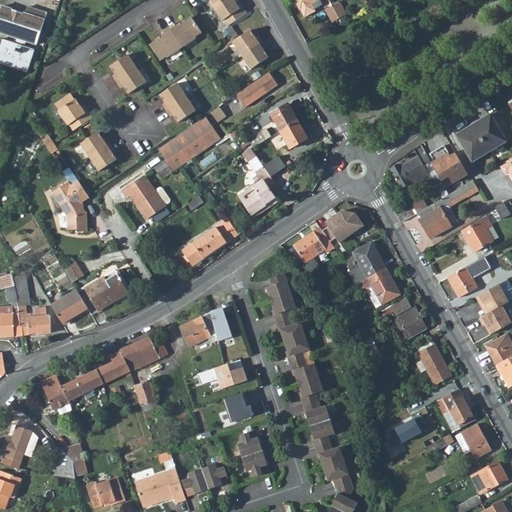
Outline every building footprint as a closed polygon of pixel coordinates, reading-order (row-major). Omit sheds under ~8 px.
[(217,24),(221,29),(240,16),(232,4),(230,6),(225,0),(207,0),(203,3),(207,9),(206,10),(216,25),(217,24)] [(294,0),(300,9),(305,17),(313,12),(312,10),(321,5),(317,0),(294,0)] [(345,13),(340,4),(334,7),(339,17),(345,13)] [(41,17),(43,10),(31,6),(29,13),(41,17)] [(29,13),(4,7),(0,21),(0,31),(42,43),(49,19),(51,12),(43,10),(41,17),(29,13)] [(339,17),(334,7),(326,11),(332,21),(339,17)] [(193,40),(192,39),(198,35),(188,19),(182,23),(181,22),(173,27),(171,25),(159,32),(161,35),(153,41),(154,43),(148,47),(158,62),(164,58),(165,59),(193,40)] [(229,44),(247,70),(264,59),(259,51),(262,49),(254,37),(251,39),(246,32),(229,44)] [(0,46),(0,62),(28,72),(36,48),(3,37),(0,46)] [(126,94),(143,82),(125,56),(108,67),(113,74),(111,76),(119,88),(121,86),(126,94)] [(279,84),(271,72),(237,95),(246,108),(279,84)] [(173,116),(178,123),(196,110),(177,84),(160,96),(165,104),(162,106),(171,118),(173,116)] [(67,126),(71,132),(90,119),(82,106),(80,108),(74,99),(73,100),(69,94),(53,105),(57,111),(56,112),(66,127),(67,126)] [(289,104),(271,114),(281,132),(299,122),(289,104)] [(211,112),(218,122),(226,116),(219,106),(211,112)] [(493,113),(509,139),(511,136),(511,135),(497,110),(493,113)] [(507,141),(491,114),(457,135),(473,162),(507,141)] [(220,140),(205,117),(158,150),(165,161),(156,167),(164,179),(181,167),(182,166),(220,140)] [(299,122),(281,132),(290,149),(308,139),(299,122)] [(271,137),(267,130),(262,133),(266,140),(271,137)] [(266,140),(262,133),(249,140),(249,141),(253,148),(266,140)] [(80,146),(98,173),(115,162),(110,154),(113,152),(105,140),(102,142),(97,134),(80,146)] [(46,137),(37,142),(47,156),(55,151),(46,137)] [(427,155),(442,180),(449,176),(453,183),(468,174),(457,156),(452,159),(443,145),(427,155)] [(426,153),(418,158),(417,156),(400,166),(399,163),(389,169),(400,187),(427,172),(442,198),(450,193),(442,180),(427,155),(426,153)] [(239,196),(251,215),(276,198),(269,188),(276,183),(271,177),(264,167),(257,157),(248,163),(257,175),(252,179),(255,185),(239,196)] [(286,167),(279,157),(264,167),(271,177),(286,167)] [(69,186),(76,182),(67,168),(59,174),(66,183),(67,183),(69,186)] [(128,199),(132,197),(134,200),(153,187),(145,176),(123,192),(128,199)] [(478,189),(473,180),(455,190),(459,197),(460,200),(478,189)] [(66,183),(50,194),(64,216),(64,231),(74,230),(75,234),(85,234),(84,213),(82,211),(81,205),(80,203),(87,199),(86,198),(76,182),(69,186),(67,183),(66,183)] [(162,186),(157,189),(167,203),(172,199),(162,186)] [(153,187),(134,200),(137,204),(138,204),(145,213),(163,201),(153,187)] [(442,198),(428,206),(427,206),(416,213),(430,238),(451,226),(450,225),(458,221),(448,203),(459,197),(455,190),(450,193),(442,198)] [(192,211),(204,202),(200,196),(187,205),(192,211)] [(401,221),(416,213),(427,206),(422,199),(416,202),(414,200),(395,210),(401,221)] [(163,201),(145,213),(149,219),(166,207),(163,201)] [(495,208),(502,220),(511,215),(505,203),(501,205),(495,208)] [(340,243),(364,225),(355,213),(342,211),(326,223),(325,223),(328,227),(322,231),(330,242),(336,238),(340,243)] [(491,226),(487,218),(462,232),(474,252),(493,242),(486,229),(491,226)] [(182,251),(193,267),(244,232),(239,224),(234,227),(228,219),(182,251)] [(486,229),(493,242),(498,239),(491,226),(486,229)] [(322,231),(320,228),(294,245),(306,263),(325,250),(328,254),(334,249),(330,242),(322,231)] [(386,268),(371,242),(352,252),(364,272),(367,279),(386,268)] [(346,255),(357,276),(364,272),(352,252),(346,255)] [(477,287),(468,272),(474,269),(481,265),(479,260),(448,277),(459,297),(477,287)] [(85,277),(77,263),(65,270),(74,284),(85,277)] [(365,290),(371,286),(381,305),(400,294),(386,268),(367,279),(358,283),(363,291),(365,290)] [(474,269),(468,272),(477,287),(482,285),(474,269)] [(315,511),(316,511),(313,511),(306,511),(305,510),(299,511),(350,511),(356,501),(347,497),(352,486),(338,444),(331,446),(327,433),(333,431),(323,403),(319,404),(315,391),(321,389),(312,361),(305,363),(300,350),(308,347),(299,319),(291,322),(287,307),(294,305),(282,271),(266,276),(269,284),(263,286),(265,290),(272,312),(271,313),(275,327),(278,327),(286,354),(284,354),(289,369),(291,368),(300,395),(298,396),(302,410),(304,410),(313,438),(310,439),(314,452),(317,452),(325,479),(331,477),(336,492),(325,511),(315,511)] [(18,299),(14,282),(11,273),(0,276),(0,280),(2,289),(7,288),(8,300),(11,300),(18,299)] [(11,273),(14,282),(18,299),(20,318),(27,317),(27,314),(30,314),(29,304),(31,304),(28,274),(11,273)] [(107,274),(84,288),(97,309),(116,297),(118,299),(129,292),(118,273),(110,278),(107,274)] [(499,284),(476,297),(480,304),(481,303),(484,309),(486,308),(488,313),(502,305),(509,301),(499,284)] [(371,286),(365,290),(375,308),(381,305),(371,286)] [(79,292),(54,307),(65,326),(90,311),(79,292)] [(407,296),(393,305),(396,311),(411,303),(407,296)] [(116,297),(97,309),(98,311),(118,299),(116,297)] [(20,318),(18,299),(11,300),(12,307),(13,306),(14,314),(14,318),(20,318)] [(397,316),(403,327),(409,338),(427,329),(413,302),(411,303),(396,311),(395,311),(397,316)] [(485,314),(488,313),(486,308),(484,309),(481,303),(480,304),(485,314)] [(485,314),(479,318),(483,325),(485,324),(490,335),(511,322),(502,305),(488,313),(485,314)] [(23,336),(52,334),(50,311),(49,309),(48,309),(47,309),(45,308),(33,309),(34,317),(30,317),(30,314),(27,314),(27,317),(20,318),(21,327),(23,327),(23,336)] [(223,309),(210,314),(217,341),(219,350),(235,344),(223,309)] [(210,313),(179,328),(189,348),(207,339),(215,335),(210,314),(210,313)] [(14,314),(0,314),(0,337),(10,337),(23,336),(23,327),(21,327),(20,318),(14,318),(14,314)] [(397,330),(403,327),(397,316),(391,319),(397,330)] [(511,356),(511,341),(508,333),(485,345),(496,365),(500,364),(511,356)] [(217,341),(215,335),(207,339),(209,345),(217,341)] [(159,355),(151,339),(122,353),(122,354),(124,356),(130,370),(159,355)] [(433,346),(431,340),(417,347),(420,353),(433,346)] [(377,341),(364,347),(368,355),(372,353),(375,358),(383,354),(377,341)] [(420,353),(418,354),(422,360),(416,363),(421,373),(427,370),(434,385),(451,375),(435,345),(433,346),(420,353)] [(370,365),(370,369),(371,372),(376,369),(382,366),(388,363),(383,354),(375,358),(372,353),(368,355),(369,359),(370,362),(370,365)] [(130,370),(124,356),(65,387),(62,387),(68,399),(69,402),(83,396),(82,394),(90,390),(130,370)] [(511,356),(500,364),(506,376),(503,378),(508,387),(511,385),(511,356)] [(249,381),(243,367),(232,371),(229,364),(199,373),(203,383),(220,378),(223,389),(249,381)] [(496,365),(503,378),(506,376),(500,364),(496,365)] [(369,382),(381,376),(376,369),(371,372),(369,373),(369,374),(369,379),(369,382)] [(42,385),(54,411),(58,409),(70,404),(69,402),(68,399),(62,387),(65,387),(60,377),(59,375),(41,383),(42,385)] [(135,387),(135,388),(142,407),(157,402),(150,383),(135,387)] [(122,396),(119,385),(113,387),(116,397),(122,396)] [(473,416),(457,385),(441,395),(442,397),(450,411),(457,425),(473,416)] [(90,390),(82,394),(83,396),(84,400),(92,396),(90,390)] [(243,396),(224,402),(232,425),(254,418),(250,408),(247,409),(243,396)] [(435,400),(443,415),(450,411),(442,397),(435,400)] [(146,419),(161,414),(157,402),(142,407),(146,419)] [(72,411),(70,404),(58,409),(61,416),(72,411)] [(391,441),(395,448),(431,429),(422,413),(390,431),(393,438),(391,441)] [(37,434),(31,429),(16,424),(10,438),(5,437),(0,450),(0,452),(5,454),(5,456),(20,461),(23,452),(29,455),(37,434)] [(478,424),(461,434),(470,451),(475,460),(492,450),(478,424)] [(267,468),(253,427),(237,432),(239,439),(235,441),(244,469),(249,467),(251,474),(267,468)] [(455,437),(464,454),(470,451),(461,434),(455,437)] [(435,441),(432,436),(423,441),(426,446),(435,441)] [(443,437),(435,441),(426,446),(430,455),(448,445),(443,437)] [(83,455),(80,441),(71,444),(75,460),(80,459),(81,459),(84,458),(83,455)] [(75,460),(71,444),(59,447),(73,461),(75,460)] [(59,447),(51,475),(76,479),(73,461),(59,447)] [(5,456),(2,463),(17,469),(20,461),(5,456)] [(81,459),(80,459),(84,475),(89,474),(84,458),(81,459)] [(75,460),(73,461),(76,479),(84,475),(80,459),(75,460)] [(185,471),(187,475),(179,478),(184,494),(227,480),(222,464),(215,466),(213,461),(185,471)] [(507,480),(498,462),(476,474),(485,492),(507,480)] [(165,499),(168,498),(174,496),(175,501),(185,498),(184,494),(179,478),(176,468),(160,473),(135,482),(144,506),(156,502),(155,499),(164,496),(165,499)] [(15,497),(23,478),(0,469),(0,506),(6,509),(10,496),(15,497)] [(124,498),(116,476),(96,484),(95,481),(85,485),(94,507),(104,503),(105,506),(124,498)] [(477,496),(456,507),(457,511),(466,511),(482,504),(477,496)] [(510,511),(504,500),(486,510),(487,511),(510,511)]
